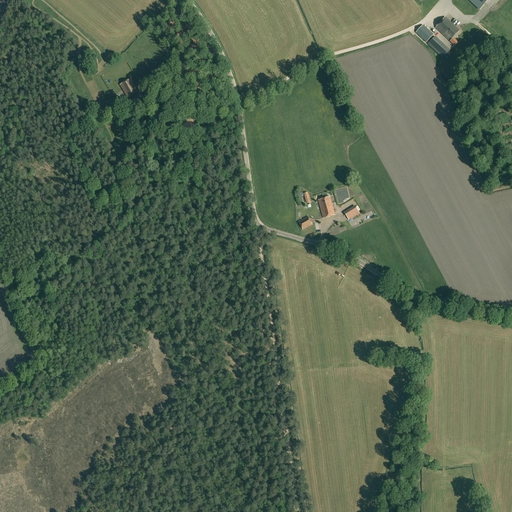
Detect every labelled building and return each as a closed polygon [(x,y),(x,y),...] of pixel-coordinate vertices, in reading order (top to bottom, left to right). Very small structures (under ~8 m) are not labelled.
[(487,0),(469,0),(479,9),(487,0)] [(459,31),(445,17),(435,28),(450,41),(454,46),(457,42),(453,38),(459,31)] [(423,26),(416,33),(426,43),(433,35),(423,26)] [(427,45),(442,59),(450,51),(435,37),(427,45)] [(130,79),(120,85),(128,98),(138,92),(130,79)] [(136,109),(130,112),(136,122),(142,118),(136,109)] [(330,197),(318,200),(323,218),(335,215),(330,197)] [(359,213),(355,207),(344,213),(346,216),(345,217),(345,218),(346,217),(348,220),(359,213)] [(298,222),(303,230),(312,225),(308,216),(298,222)]
